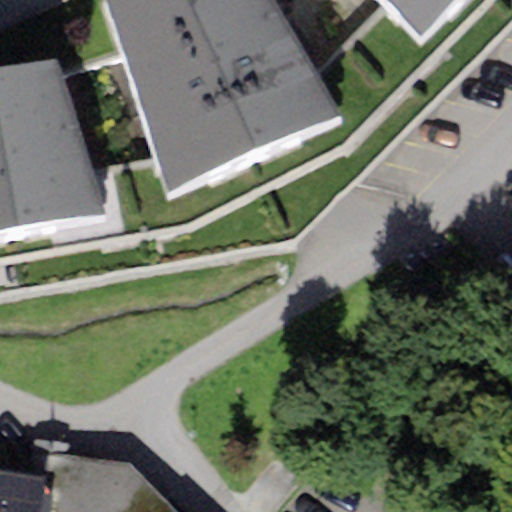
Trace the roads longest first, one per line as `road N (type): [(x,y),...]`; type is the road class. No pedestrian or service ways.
road 1 (residential): [(511,139),(139,413)]
road 2 (residential): [(243,511),(139,413)]
road 3 (residential): [(139,413),(55,419),(0,400)]
